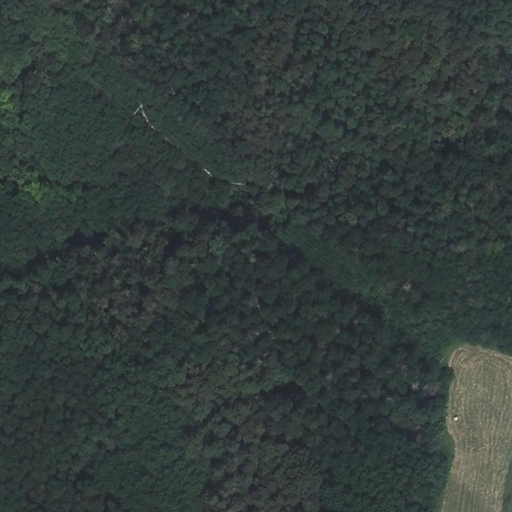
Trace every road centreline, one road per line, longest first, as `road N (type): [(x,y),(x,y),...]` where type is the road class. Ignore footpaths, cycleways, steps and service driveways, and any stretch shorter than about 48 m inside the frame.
road 1 (track): [(141,0),(144,112),(214,176),(262,194),(258,297),(297,380),(293,395),(280,401),(165,428),(92,466),(37,511)]
road 2 (track): [(214,176),(203,185),(71,187),(55,180),(17,129)]
